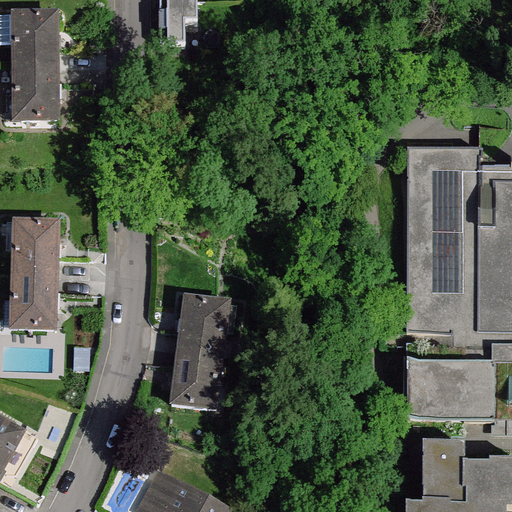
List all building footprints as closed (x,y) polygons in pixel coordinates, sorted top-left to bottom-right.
[(198,5),(161,5),(161,50),(186,50),(186,28),(198,28),(198,5)] [(10,15),(1,15),(1,44),(11,44),(10,15)] [(56,18),(15,19),(15,124),(57,123),(57,87),(57,70),(57,52),(56,18)] [(406,361),(405,421),(511,422),(511,161),(511,168),(481,168),(481,160),(483,160),(483,151),(408,151),(406,335),(454,335),(454,348),(406,347),(406,361)] [(58,228),(17,227),(15,279),(56,281),(57,264),(58,228)] [(56,298),(56,281),(15,279),(13,331),(54,333),(56,298)] [(181,354),(222,360),(226,333),(235,334),(238,309),(187,302),(183,336),(181,354)] [(88,372),(90,352),(77,351),(77,371),(88,372)] [(222,360),(181,354),(178,373),(174,406),(224,413),(227,386),(219,384),(222,360)] [(0,477),(24,436),(0,422),(0,477)] [(511,511),(511,468),(472,470),(472,448),(431,450),(433,511),(511,511)] [(224,511),(161,477),(142,511),(224,511)]
